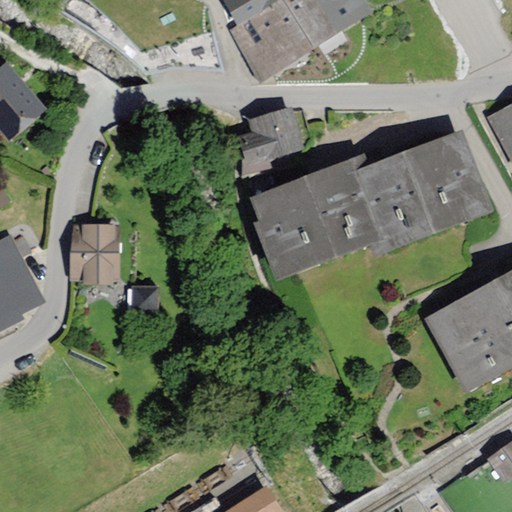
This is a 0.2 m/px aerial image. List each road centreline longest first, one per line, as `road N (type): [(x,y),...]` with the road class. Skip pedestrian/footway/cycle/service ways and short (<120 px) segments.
road 1 (residential): [(511,83),(396,97),(249,99),(191,91),(109,106),(80,146),(45,321),(0,355)]
road 2 (track): [(105,109),(91,87),(0,44)]
